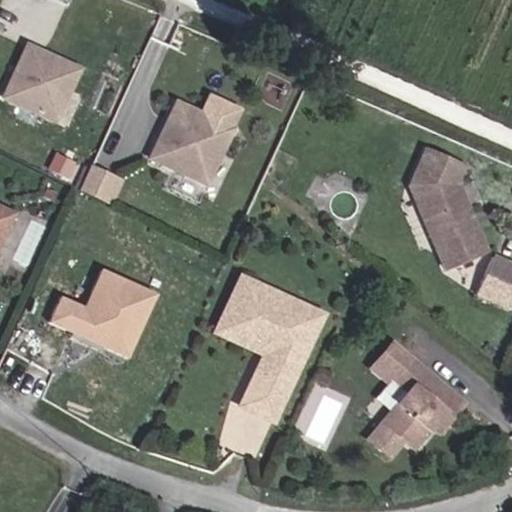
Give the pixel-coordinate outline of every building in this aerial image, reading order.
[(79,69),(26,44),(1,98),(54,122),(79,69)] [(166,152),(160,166),(215,193),(242,137),(187,111),(171,143),(174,145),(170,154),(166,152)] [(113,203),(124,177),(90,163),(80,190),(113,203)] [(457,229),(454,221),(459,219),(451,196),(459,180),(418,164),(413,180),(439,263),(470,254),(462,228),(457,229)] [(0,206),(0,259),(21,218),(0,206)] [(504,313),(511,294),(511,270),(486,261),(471,299),(504,313)] [(130,358),(158,292),(100,268),(85,304),(59,294),(47,324),(130,358)] [(236,405),(276,423),(324,313),(283,295),(281,300),(253,288),(255,283),(238,275),(216,325),(253,341),(254,337),(264,341),(259,353),(236,405)] [(281,300),(283,295),(255,283),(253,288),(281,300)] [(253,341),(216,325),(212,333),(259,353),(264,341),(254,337),(253,341)] [(441,427),(449,418),(455,424),(471,406),(399,345),(381,366),(414,393),(398,413),(376,439),(396,456),(410,440),(422,450),(441,427)] [(398,413),(414,393),(381,366),(378,371),(391,382),(378,397),(398,413)] [(448,433),(455,424),(449,418),(441,427),(448,433)]
